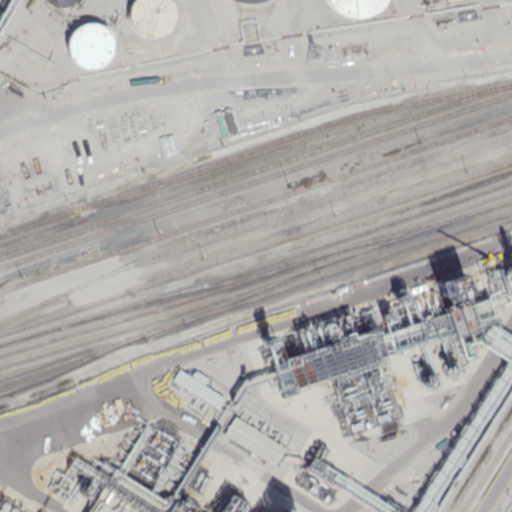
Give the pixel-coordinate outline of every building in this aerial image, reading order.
[(173,7),(174,14),(173,21),(169,27),(164,32),(158,35),(151,36),(144,34),(137,30),(132,25),(130,18),(130,10),(132,3),(134,0),(169,0),(170,1),(173,7)] [(382,0),(380,4),(371,10),(361,13),(350,13),(339,9),(331,2),(329,0),(382,0)] [(108,32),(112,38),(114,45),(113,52),(110,59),(105,64),(99,68),(92,69),(84,68),(77,65),(72,59),(69,52),(68,44),(70,37),(75,31),(81,26),(88,24),(96,24),(103,27),(108,32)] [(436,280),(441,300),(467,294),(463,274),(436,280)] [(172,379),(218,408),(224,397),(204,385),(208,379),(196,371),(192,376),(179,368),(172,379)] [(224,434),(274,465),(285,448),(235,417),(224,434)]
